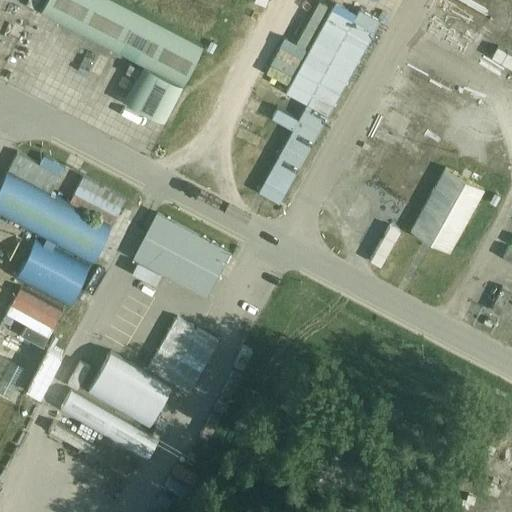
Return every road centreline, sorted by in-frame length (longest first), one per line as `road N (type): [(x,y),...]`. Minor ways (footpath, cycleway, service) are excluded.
road 1 (unknown): [(220,356),(128,318),(89,331),(60,373),(35,432),(38,451),(60,471),(123,497),(151,488),(171,461)]
road 2 (unknown): [(290,0),(196,205)]
road 3 (unknown): [(276,248),(220,356)]
